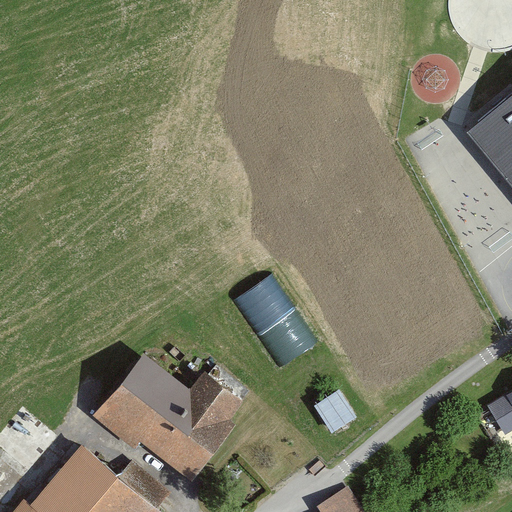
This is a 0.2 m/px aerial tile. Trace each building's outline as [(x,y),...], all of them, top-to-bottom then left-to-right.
[(511,101),(471,137),(511,184),(511,101)] [(272,275),(235,301),(281,368),(319,342),(272,275)] [(462,345),(483,318),(451,294),(431,321),(462,345)] [(191,384),(142,348),(93,413),(137,446),(142,439),(195,478),(254,401),(206,365),(191,384)] [(349,379),(302,407),(322,441),(370,413),(349,379)] [(511,386),(488,400),(506,431),(511,427),(511,386)] [(164,511),(83,444),(33,503),(44,511),(164,511)] [(322,511),(368,511),(351,484),(318,504),(322,511)] [(11,511),(44,511),(33,503),(24,496),(11,511)]
